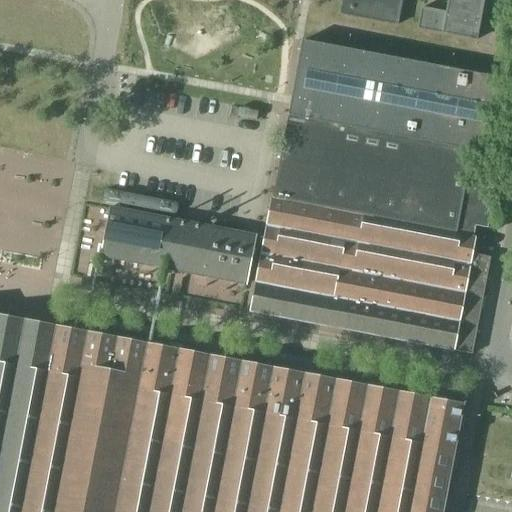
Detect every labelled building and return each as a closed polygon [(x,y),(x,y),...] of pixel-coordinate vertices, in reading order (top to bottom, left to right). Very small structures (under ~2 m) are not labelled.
[(342,0),(340,15),(397,26),(401,0),(342,0)] [(422,8),(418,30),(476,41),(481,15),(485,15),(487,0),(448,0),(446,13),(422,8)] [(288,117),(250,312),(472,355),(478,325),(483,296),(487,273),(490,261),(490,258),(471,254),(474,238),(473,238),(475,231),(477,218),(489,220),(497,175),(485,173),(489,154),(490,155),(494,132),(504,80),(302,41),(288,117)] [(112,209),(103,257),(104,257),(247,285),(256,237),(112,209)] [(0,511),(441,511),(444,500),(448,481),(448,479),(451,464),(453,454),(462,405),(51,325),(0,315),(0,511)]
